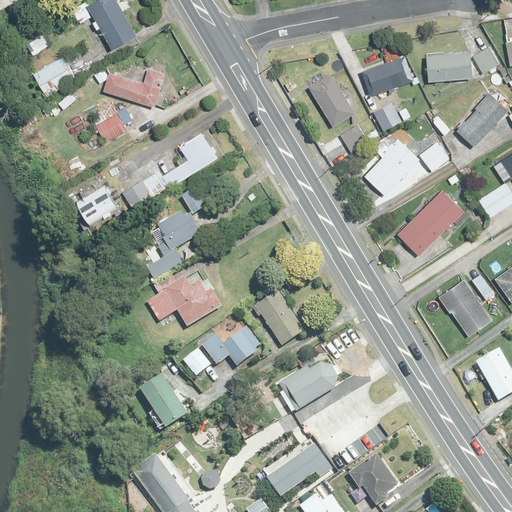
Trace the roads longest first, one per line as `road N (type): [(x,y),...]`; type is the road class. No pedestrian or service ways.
road 1 (primary): [(511,506),(456,430),(230,49)]
road 2 (residential): [(230,49),(289,26),(443,0)]
road 3 (unknown): [(376,300),(418,293),(511,234)]
